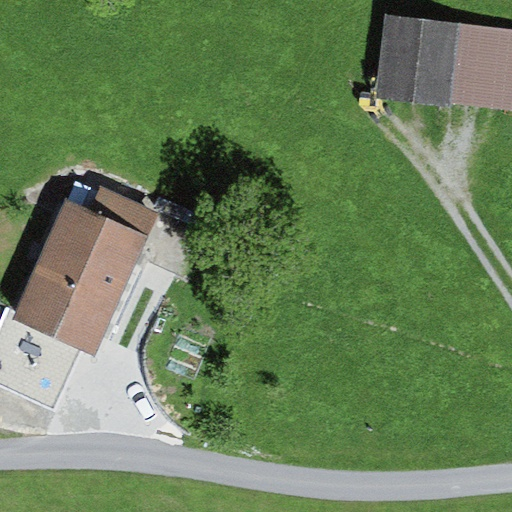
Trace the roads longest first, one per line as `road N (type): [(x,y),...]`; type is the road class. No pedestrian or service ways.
road 1 (unclassified): [(511,476),(289,486),(87,455),(0,462)]
road 2 (track): [(361,83),(511,285)]
